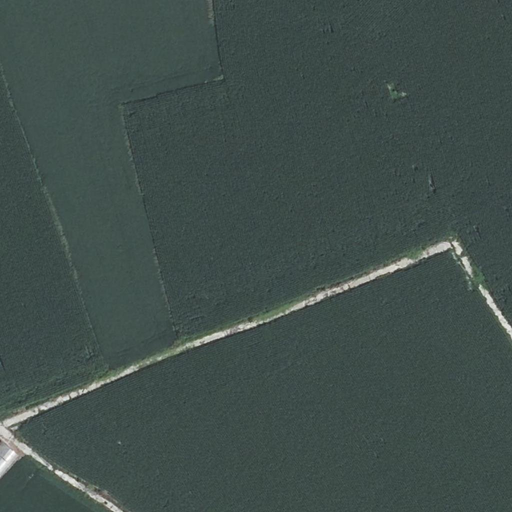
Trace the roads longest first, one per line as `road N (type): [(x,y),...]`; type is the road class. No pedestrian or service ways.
road 1 (track): [(0,430),(453,242),(511,334)]
road 2 (track): [(0,427),(117,511)]
